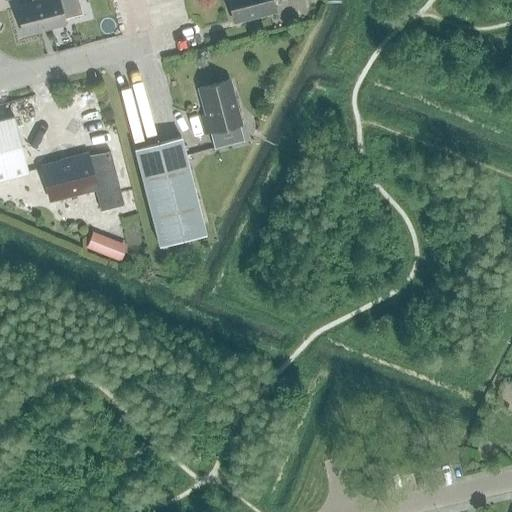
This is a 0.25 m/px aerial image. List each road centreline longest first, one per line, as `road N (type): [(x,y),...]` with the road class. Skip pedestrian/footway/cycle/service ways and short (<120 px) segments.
road 1 (unclassified): [(141,44),(0,81)]
road 2 (residential): [(378,511),(511,481)]
